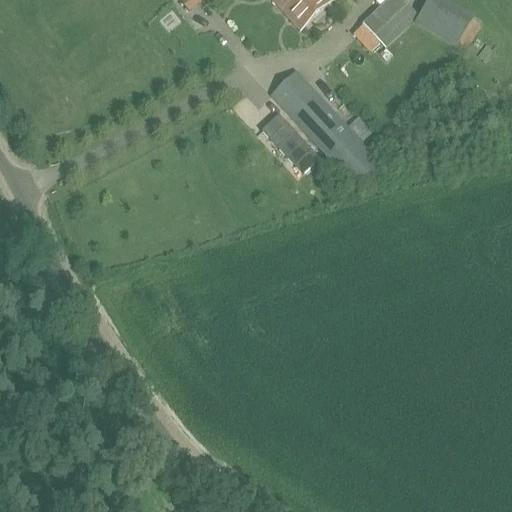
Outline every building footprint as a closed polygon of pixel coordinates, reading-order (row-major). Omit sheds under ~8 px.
[(270,0),(284,14),(292,6),(288,2),(289,0),(270,0)] [(292,6),(284,14),(301,33),(336,1),(335,0),(289,0),(288,2),(292,6)] [(386,51),(420,18),(408,7),(402,0),(391,0),(363,26),(386,51)] [(359,191),(384,168),(297,74),(272,97),(359,191)] [(261,133),(303,178),(319,162),(278,118),(261,133)] [(90,500),(83,505),(88,510),(94,504),(90,500)]
